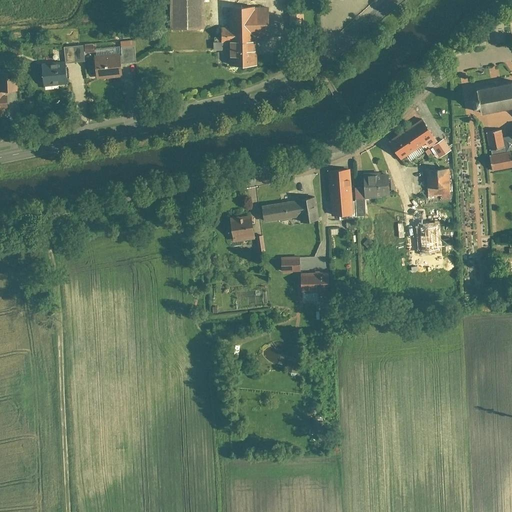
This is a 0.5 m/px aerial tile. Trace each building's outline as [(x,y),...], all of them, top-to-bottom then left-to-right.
[(204,0),(169,0),(170,25),(205,25),(204,0)] [(267,33),(267,9),(251,10),(251,5),(229,4),(230,24),(205,25),(205,39),(230,39),(231,64),(255,63),(254,33),(267,33)] [(302,30),(302,12),(288,12),(288,30),(302,30)] [(170,40),(205,39),(205,25),(170,25),(170,40)] [(121,41),(123,60),(137,58),(134,39),(121,41)] [(63,46),(65,61),(85,58),(83,44),(63,46)] [(94,55),(97,79),(122,76),(120,52),(94,55)] [(42,63),(44,84),(67,81),(65,61),(42,63)] [(0,71),(0,87),(7,88),(14,87),(13,71),(0,71)] [(511,79),(471,87),(477,115),(511,107),(511,79)] [(0,116),(8,116),(7,88),(0,87),(0,116)] [(423,119),(389,141),(401,158),(434,136),(423,119)] [(490,147),(505,144),(503,136),(502,128),(487,131),(490,147)] [(505,144),(507,152),(511,150),(511,134),(503,136),(505,144)] [(444,137),(432,144),(440,156),(452,149),(444,137)] [(420,146),(403,158),(406,163),(424,151),(420,146)] [(511,167),(511,150),(507,152),(490,155),(493,171),(511,167)] [(450,167),(427,168),(427,186),(451,185),(450,167)] [(330,213),(353,213),(352,169),(329,170),(330,213)] [(365,195),(390,194),(389,173),(365,173),(365,186),(365,195)] [(365,195),(365,186),(356,186),(357,215),(366,215),(365,195)] [(315,195),(261,204),(264,221),(300,215),(301,221),(319,218),(315,195)] [(233,241),(254,237),(250,213),(229,216),(233,241)] [(263,236),(254,237),(256,248),(265,247),(263,236)] [(282,271),(300,270),(300,255),(281,256),(282,271)] [(330,271),(302,272),(302,292),(331,291),(330,271)] [(300,293),(301,302),(316,301),(315,292),(300,293)] [(291,356),(286,370),(296,374),(301,360),(291,356)]
